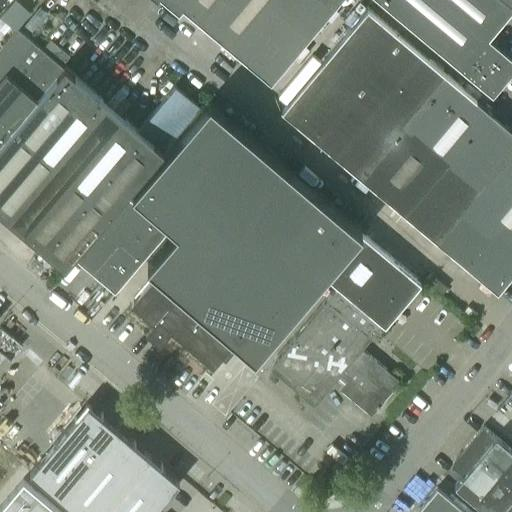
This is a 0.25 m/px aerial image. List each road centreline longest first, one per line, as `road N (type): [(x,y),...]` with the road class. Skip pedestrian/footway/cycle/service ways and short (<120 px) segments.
road 1 (unclassified): [(295,511),(0,266)]
road 2 (unclassified): [(362,511),(511,344)]
